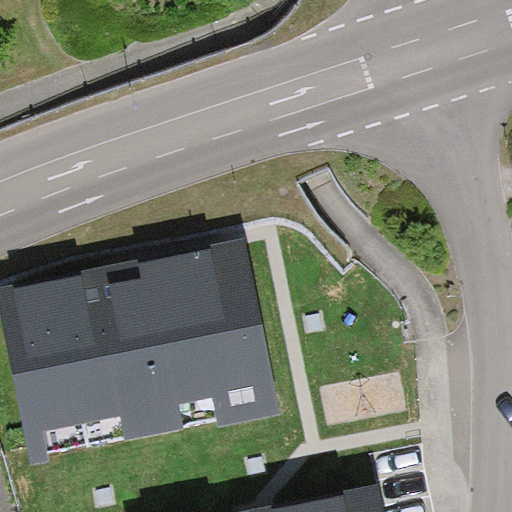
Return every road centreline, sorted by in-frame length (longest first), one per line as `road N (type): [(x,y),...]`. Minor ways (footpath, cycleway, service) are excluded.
road 1 (residential): [(438,52),(478,189),(491,283),(498,511)]
road 2 (secondary): [(438,52),(0,201)]
